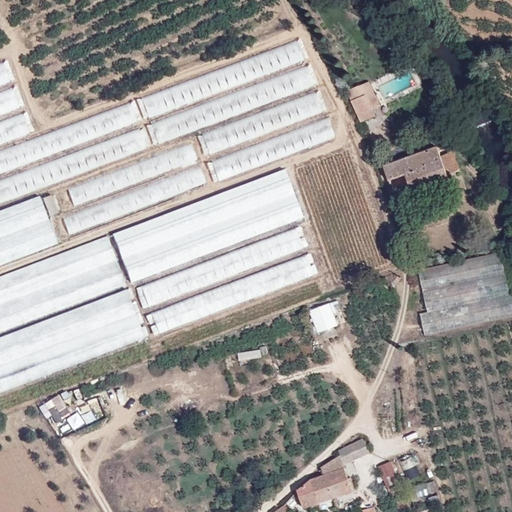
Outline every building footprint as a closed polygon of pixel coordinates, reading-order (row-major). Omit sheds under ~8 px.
[(305,58),(299,42),(138,102),(144,118),(305,58)] [(0,86),(12,82),(5,65),(0,66),(0,86)] [(317,85),(310,66),(147,127),(154,146),(317,85)] [(380,106),(370,83),(360,87),(364,96),(366,95),(372,109),(380,106)] [(366,95),(364,96),(360,87),(348,93),(361,122),(374,116),(372,109),(366,95)] [(0,113),(20,106),(14,90),(0,95),(0,113)] [(321,111),(315,94),(200,138),(207,155),(321,111)] [(0,172),(139,121),(132,104),(0,152),(0,172)] [(0,144),(33,132),(27,116),(0,125),(0,144)] [(333,137),(327,120),(213,163),(219,180),(333,137)] [(0,202),(148,147),(142,130),(0,183),(0,202)] [(196,160),(190,144),(68,191),(74,206),(196,160)] [(412,190),(448,177),(447,176),(441,157),(437,146),(384,166),(389,180),(406,174),(412,190)] [(460,169),(453,151),(441,157),(447,176),(460,169)] [(205,183),(199,168),(63,219),(69,234),(205,183)] [(112,235),(121,258),(294,193),(285,169),(112,235)] [(131,282),(303,218),(294,193),(121,258),(131,282)] [(44,199),(49,215),(58,212),(52,195),(44,199)] [(39,196),(0,211),(0,237),(48,220),(39,196)] [(0,264),(57,243),(48,220),(0,237),(0,264)] [(307,246),(301,229),(137,290),(144,308),(307,246)] [(107,236),(0,276),(0,304),(116,261),(107,236)] [(425,292),(504,275),(500,253),(420,271),(425,292)] [(317,274),(310,255),(152,315),(159,333),(317,274)] [(0,332),(126,285),(116,261),(0,304),(0,332)] [(430,312),(509,294),(504,275),(425,292),(430,312)] [(126,289),(0,337),(0,364),(135,313),(126,289)] [(511,315),(511,295),(421,316),(425,335),(511,315)] [(337,325),(329,305),(310,312),(318,333),(337,325)] [(0,392),(144,338),(135,313),(0,364),(0,392)] [(48,403),(43,405),(50,422),(56,420),(48,403)] [(363,439),(339,451),(340,456),(344,466),(369,452),(363,439)] [(407,477),(419,472),(411,452),(399,457),(407,477)] [(298,490),(304,508),(332,498),(352,491),(344,466),(340,456),(321,468),(324,476),(312,480),(298,490)] [(410,506),(391,462),(377,467),(397,511),(410,506)] [(428,495),(437,493),(435,483),(426,485),(428,495)]
